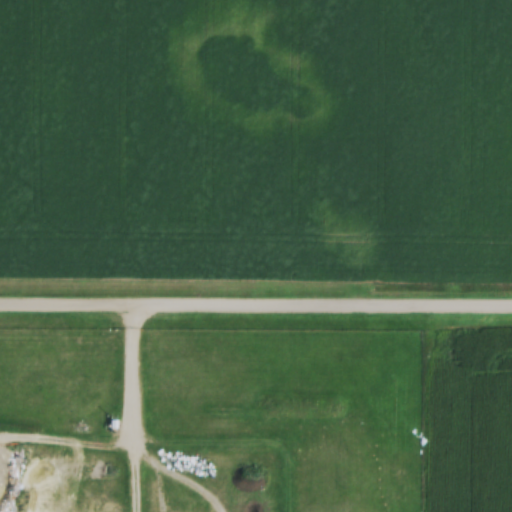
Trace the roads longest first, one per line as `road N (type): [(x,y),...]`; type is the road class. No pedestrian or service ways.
road 1 (residential): [(511,300),(0,299)]
road 2 (residential): [(139,511),(134,299)]
